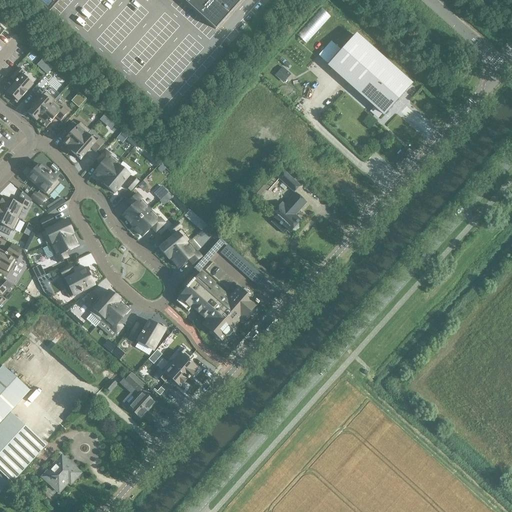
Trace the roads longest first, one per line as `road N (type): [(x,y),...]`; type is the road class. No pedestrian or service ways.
road 1 (tertiary): [(105,511),(504,69)]
road 2 (tertiary): [(192,511),(511,155)]
road 3 (residential): [(83,188),(75,216),(116,281),(150,307),(170,292),(169,277),(88,190)]
